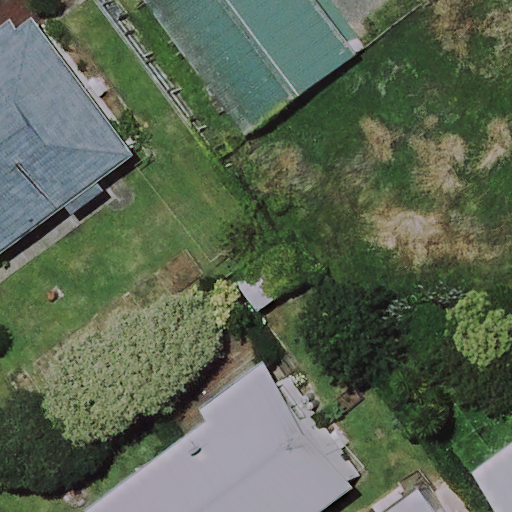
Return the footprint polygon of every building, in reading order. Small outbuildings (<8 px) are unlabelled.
[(0,261),(68,211),(76,222),(127,184),(119,173),(145,153),(44,18),(30,0),(20,0),(0,15),(0,261)] [(357,57),(315,0),(157,0),(254,132),(357,57)] [(324,511),(363,484),(282,373),(100,506),(104,511),(324,511)] [(511,453),(491,469),(511,499),(511,453)] [(443,511),(426,489),(394,511),(443,511)]
